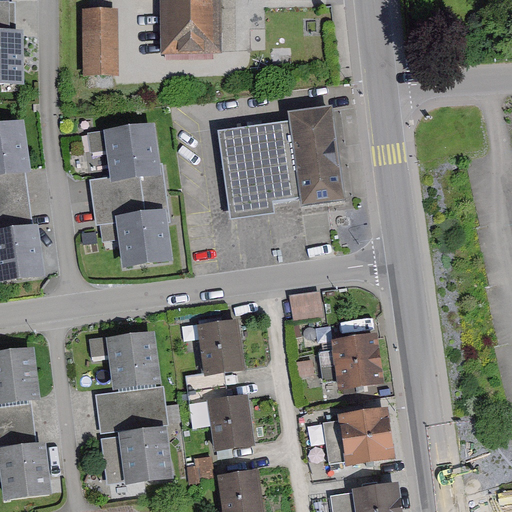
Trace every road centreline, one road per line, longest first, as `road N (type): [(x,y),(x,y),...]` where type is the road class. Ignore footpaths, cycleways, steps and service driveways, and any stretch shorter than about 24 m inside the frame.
road 1 (residential): [(405,263),(71,309)]
road 2 (residential): [(51,0),(71,309)]
road 3 (secondary): [(405,263),(441,511)]
road 4 (residential): [(77,511),(55,312)]
road 5 (secondary): [(385,90),(405,263)]
road 6 (residential): [(385,90),(511,80)]
